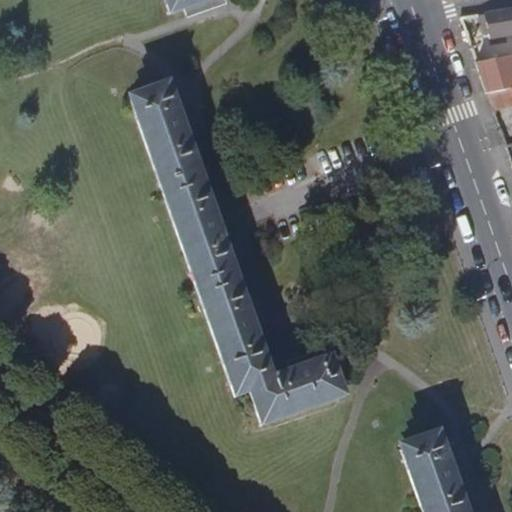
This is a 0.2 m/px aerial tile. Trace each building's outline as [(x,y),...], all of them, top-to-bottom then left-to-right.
[(164,0),(170,15),(211,0),(164,0)] [(490,38),(511,34),(511,9),(509,10),(485,14),(490,38)] [(511,54),(478,62),(487,91),(511,86),(511,54)] [(187,138),(168,84),(129,97),(235,398),(249,393),(261,426),(345,397),(337,375),(331,357),(271,378),(255,332),(222,238),(187,138)] [(511,104),(511,86),(487,91),(493,108),(494,109),(511,104)] [(467,511),(453,474),(440,434),(400,448),(422,511),(467,511)]
